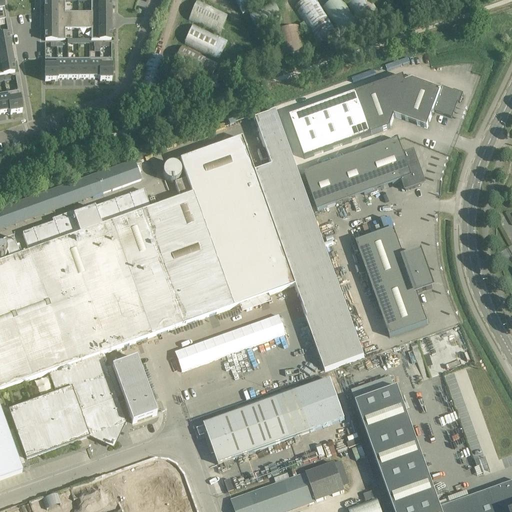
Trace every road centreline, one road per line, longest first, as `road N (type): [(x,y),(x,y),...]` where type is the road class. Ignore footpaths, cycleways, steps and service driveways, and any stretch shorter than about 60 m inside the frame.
road 1 (tertiary): [(511,353),(476,287),(467,232),(482,161),(511,98)]
road 2 (unclassified): [(0,503),(153,446),(175,446),(187,453),(208,511)]
road 3 (residential): [(31,128),(118,96),(156,0)]
road 4 (residential): [(37,0),(38,31),(15,35),(31,128)]
